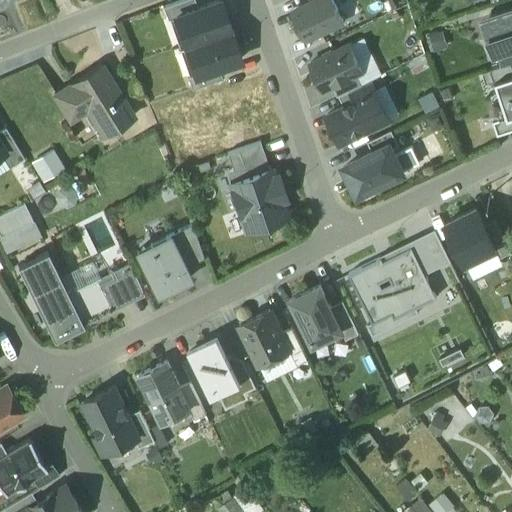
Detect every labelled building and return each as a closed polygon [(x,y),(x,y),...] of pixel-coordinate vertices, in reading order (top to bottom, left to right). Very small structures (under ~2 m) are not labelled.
[(175,14),(198,7),(195,0),(180,0),(164,6),(169,18),(175,16),(175,14)] [(175,16),(185,45),(231,29),(220,0),(218,0),(198,7),(175,14),(175,16)] [(333,0),(316,0),(293,12),(306,38),(344,19),(333,0)] [(511,7),(483,17),(495,52),(497,52),(511,47),(511,7)] [(195,73),(196,75),(218,67),(240,59),(231,29),(185,45),(195,73)] [(351,43),(310,63),(323,89),(332,85),(357,72),(363,69),(351,43)] [(511,47),(497,52),(502,65),(502,66),(511,63),(511,62),(511,47)] [(102,63),(54,92),(70,118),(84,110),(81,106),(90,100),(109,130),(134,115),(102,63)] [(497,81),(511,75),(511,64),(511,63),(502,66),(483,72),(487,84),(497,81)] [(222,78),(218,67),(196,75),(195,73),(188,76),(192,89),(222,78)] [(357,72),(332,85),(337,95),(339,95),(362,83),(357,72)] [(511,75),(497,81),(508,116),(509,118),(511,116),(511,75)] [(362,83),(339,95),(344,105),(376,90),(370,79),(362,83)] [(344,105),(327,114),(341,140),(389,117),(376,90),(344,105)] [(511,129),(511,116),(509,118),(508,116),(493,121),(498,134),(511,129)] [(24,157),(5,126),(0,129),(0,140),(6,151),(1,153),(9,166),(24,157)] [(392,129),(368,141),(373,152),(389,144),(391,148),(399,144),(392,129)] [(226,170),(230,181),(270,167),(261,141),(227,154),(232,168),(226,170)] [(373,152),(346,165),(358,192),(374,184),(375,186),(387,180),(386,178),(402,170),(394,154),(391,148),(389,144),(373,152)] [(394,154),(402,170),(420,162),(412,146),(394,154)] [(270,167),(230,181),(247,229),(287,215),(281,199),(286,198),(277,174),(273,175),(270,167)] [(0,214),(0,233),(1,236),(32,220),(23,203),(0,214)] [(476,208),(446,223),(466,263),(496,248),(485,225),(476,208)] [(511,250),(496,219),(485,225),(496,248),(501,258),(511,252),(511,250)] [(192,223),(169,234),(185,266),(204,257),(192,223)] [(438,233),(412,246),(426,274),(451,261),(438,233)] [(169,234),(137,250),(158,293),(191,276),(185,266),(169,234)] [(395,317),(437,297),(426,274),(412,246),(384,260),(382,257),(349,273),(373,322),(393,313),(395,317)] [(54,337),(83,323),(68,291),(48,251),(19,265),(54,337)] [(101,276),(116,308),(144,294),(129,262),(101,276)] [(68,291),(83,323),(116,308),(101,276),(68,291)] [(320,285),(292,299),(314,343),(342,329),(331,307),(320,285)] [(342,301),(331,307),(342,329),(347,339),(359,333),(342,301)] [(270,309),(240,324),(260,364),(290,350),(281,332),(270,309)] [(292,327),(281,332),(290,350),(297,364),(308,359),(292,327)] [(232,364),(217,334),(189,349),(213,396),(234,386),(242,382),(232,364)] [(461,348),(440,357),(443,364),(464,354),(461,348)] [(243,358),(232,364),(242,382),(234,386),(238,395),(257,385),(243,358)] [(167,359),(140,373),(164,420),(171,417),(173,422),(185,416),(183,411),(191,407),(181,386),(167,359)] [(406,370),(394,376),(399,386),(411,380),(406,370)] [(191,381),(181,386),(191,407),(197,418),(207,412),(191,381)] [(6,384),(0,387),(0,425),(23,412),(6,384)] [(115,384),(84,399),(109,450),(136,437),(140,434),(130,413),(115,384)] [(155,438),(140,408),(130,413),(140,434),(136,437),(140,446),(155,438)] [(6,450),(0,453),(0,482),(5,490),(7,489),(6,489),(32,474),(45,466),(47,465),(45,463),(29,436),(6,450)] [(47,465),(45,466),(32,474),(39,485),(58,473),(51,460),(45,463),(47,465)] [(37,500),(17,511),(82,511),(65,483),(37,500)] [(31,490),(3,506),(6,511),(17,511),(37,500),(31,490)] [(434,501),(442,511),(462,511),(445,492),(434,501)] [(220,508),(223,511),(247,511),(236,496),(220,508)] [(426,498),(404,511),(435,511),(436,511),(426,498)]
